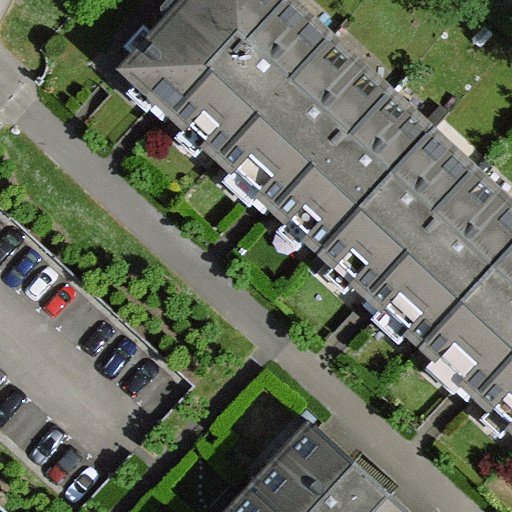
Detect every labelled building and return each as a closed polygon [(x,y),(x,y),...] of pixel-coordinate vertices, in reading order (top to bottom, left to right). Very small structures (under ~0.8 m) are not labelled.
[(284,0),(198,0),(132,71),(162,97),(178,113),(224,154),(329,41),(284,0)] [(329,41),(224,154),(263,191),(281,207),(327,249),(432,135),(388,96),(329,41)] [(511,253),(511,208),(432,135),(327,249),(373,293),(388,307),(427,344),(511,253)] [(511,253),(427,344),(466,379),(481,393),(511,420),(511,253)] [(240,511),(412,511),(319,426),(261,489),(240,511)]
